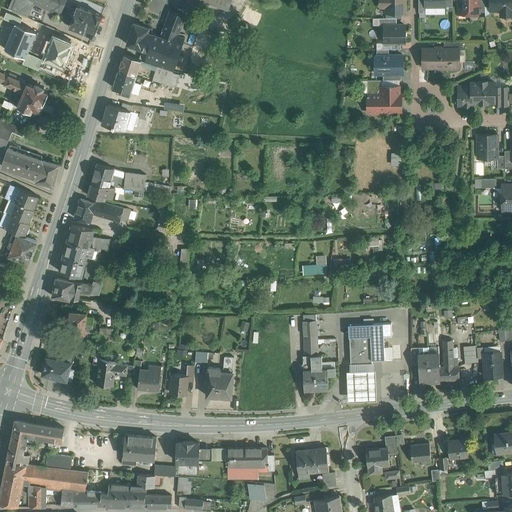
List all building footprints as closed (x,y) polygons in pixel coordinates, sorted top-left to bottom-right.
[(15,0),(12,9),(28,16),(35,0),(15,0)] [(35,0),(61,11),(65,0),(35,0)] [(231,0),(208,0),(208,3),(228,10),(231,0)] [(404,0),(380,0),(381,6),(387,6),(387,12),(390,12),(405,11),(404,0)] [(419,0),(419,11),(426,11),(426,6),(445,6),(444,0),(419,0)] [(458,0),(459,13),(467,13),(478,13),(478,12),(477,0),(458,0)] [(491,0),(492,6),(492,10),(501,10),(501,15),(511,15),(511,13),(511,0),(491,0)] [(102,15),(77,5),(75,11),(72,10),(71,13),(74,14),(69,26),(91,35),(91,36),(92,37),(93,37),(94,37),(95,36),(96,35),(96,34),(96,33),(96,32),(102,15)] [(170,10),(160,35),(151,32),(148,31),(142,49),(148,51),(145,61),(163,66),(173,70),(174,70),(185,37),(178,35),(186,16),(170,10)] [(27,18),(13,12),(9,20),(24,26),(27,18)] [(149,27),(134,22),(127,44),(142,49),(148,31),(149,28),(149,27)] [(405,42),(405,24),(397,24),(385,25),(385,43),(401,42),(405,42)] [(45,39),(37,35),(31,48),(47,54),(52,44),(44,41),(45,39)] [(47,54),(46,58),(49,59),(48,62),(55,65),(56,62),(62,65),(71,44),(55,37),(52,44),(47,54)] [(444,49),(426,49),(426,67),(450,67),(452,69),(456,69),(458,67),(458,63),(455,61),(455,49),(455,48),(444,49)] [(141,59),(124,54),(118,70),(136,75),(139,65),(141,59)] [(389,55),(377,55),(375,57),(375,63),(377,65),(377,74),(383,74),(401,74),(403,73),(403,54),(389,55)] [(145,61),(141,59),(139,65),(155,70),(157,65),(145,61)] [(155,70),(153,80),(158,81),(163,66),(157,65),(155,70)] [(173,70),(163,66),(158,81),(176,87),(180,75),(172,73),(173,70)] [(136,75),(118,70),(113,87),(120,90),(130,93),(131,92),(136,75)] [(36,84),(10,73),(9,76),(0,72),(0,82),(24,93),(18,106),(31,112),(33,108),(40,111),(44,103),(49,93),(44,90),(45,87),(37,84),(36,84)] [(143,78),(136,75),(131,92),(137,94),(143,78)] [(381,86),(381,80),(367,80),(367,94),(381,94),(381,86)] [(495,82),(487,82),(487,81),(479,81),(479,82),(471,82),(471,86),(464,86),(458,88),(458,89),(458,105),(472,105),(472,102),(480,102),(480,103),(487,103),(487,102),(495,102),(495,94),(495,86),(495,82)] [(381,86),(381,94),(367,94),(367,112),(401,112),(401,94),(399,94),(399,86),(381,86)] [(132,105),(122,102),(121,108),(131,111),(132,105)] [(121,108),(108,104),(102,124),(114,127),(115,126),(125,129),(131,111),(121,108)] [(149,107),(142,106),(138,117),(146,119),(149,107)] [(25,129),(0,118),(0,145),(5,147),(12,131),(22,136),(25,129)] [(34,133),(25,129),(22,136),(32,140),(34,133)] [(498,134),(478,134),(478,158),(497,158),(498,158),(498,155),(498,134)] [(43,161),(8,149),(3,166),(39,178),(43,161)] [(392,164),(404,165),(405,152),(393,151),(392,164)] [(58,165),(43,161),(39,178),(38,180),(52,184),(58,165)] [(114,168),(97,163),(91,184),(110,186),(113,175),(114,168)] [(146,174),(126,172),(125,177),(124,188),(144,191),(146,174)] [(125,177),(113,175),(110,186),(115,187),(124,188),(125,177)] [(496,178),(481,178),(481,187),(496,187),(496,178)] [(511,183),(502,184),(502,208),(511,207),(511,183)] [(110,186),(91,184),(88,195),(105,200),(106,196),(112,198),(115,187),(110,186)] [(38,196),(21,188),(15,202),(16,203),(33,208),(38,196)] [(144,191),(124,188),(123,198),(143,200),(143,195),(144,191)] [(96,203),(80,198),(74,217),(91,222),(93,214),(96,203)] [(124,208),(96,200),(96,203),(93,214),(111,219),(112,219),(120,221),(120,219),(124,208)] [(33,208),(16,203),(11,215),(12,216),(13,215),(29,222),(34,209),(33,209),(33,208)] [(131,210),(124,208),(120,219),(128,221),(131,210)] [(29,222),(13,215),(12,216),(7,228),(18,233),(25,235),(30,222),(29,222)] [(93,229),(71,224),(67,241),(86,245),(93,246),(95,237),(91,237),(93,229)] [(18,233),(1,226),(0,227),(0,241),(8,245),(11,239),(14,241),(18,233)] [(25,235),(18,233),(14,241),(11,239),(8,245),(12,247),(8,254),(28,263),(37,241),(25,235)] [(110,239),(95,237),(93,246),(109,249),(110,239)] [(117,240),(110,239),(109,249),(115,250),(117,240)] [(86,245),(67,241),(59,271),(81,277),(87,255),(93,257),(96,247),(93,246),(86,245)] [(193,250),(182,249),(180,274),(191,275),(193,250)] [(317,255),(317,262),(327,262),(327,254),(317,255)] [(74,281),(57,278),(53,296),(70,300),(70,299),(74,281)] [(92,285),(74,281),(70,299),(78,299),(81,290),(91,292),(92,285)] [(101,286),(92,285),(91,292),(99,293),(101,286)] [(87,312),(70,310),(68,327),(70,329),(70,331),(82,332),(85,333),(85,327),(92,328),(93,317),(86,316),(87,312)] [(373,323),(348,325),(349,337),(350,337),(350,336),(371,335),(373,335),(373,323)] [(317,326),(304,326),(305,355),(318,355),(317,326)] [(113,329),(100,327),(99,339),(112,340),(113,329)] [(82,332),(70,331),(69,339),(81,341),(82,332)] [(373,335),(371,335),(372,359),(385,359),(384,334),(373,335)] [(371,335),(350,336),(350,337),(351,365),(371,364),(372,364),(372,359),(371,335)] [(452,340),(438,340),(438,353),(439,363),(444,362),(444,366),(459,366),(458,361),(453,361),(452,340)] [(76,349),(55,345),(52,357),(72,362),(72,363),(73,363),(76,349)] [(477,345),(464,347),(465,363),(478,361),(478,357),(477,348),(477,345)] [(419,347),(411,348),(411,365),(419,365),(418,354),(419,354),(419,347)] [(500,350),(483,352),(484,356),(485,377),(502,376),(500,350)] [(208,352),(196,352),(195,362),(208,363),(208,352)] [(438,353),(429,354),(430,382),(440,381),(439,367),(439,363),(438,353)] [(419,354),(418,354),(419,365),(420,382),(430,382),(429,354),(419,354)] [(305,355),(303,355),(303,370),(312,369),(312,361),(322,361),(322,355),(318,355),(305,355)] [(52,357),(47,356),(42,374),(67,380),(70,368),(72,363),(72,362),(52,357)] [(234,357),(225,356),(224,371),(233,372),(234,357)] [(117,360),(100,358),(96,383),(113,386),(115,373),(116,363),(117,360)] [(142,361),(135,360),(133,373),(140,374),(140,369),(141,369),(142,361)] [(322,361),(312,361),(312,369),(303,370),(304,390),(328,389),(328,375),(327,369),(326,369),(322,369),(322,361)] [(128,365),(116,363),(115,373),(120,374),(126,375),(128,365)] [(372,400),(371,364),(351,365),(352,401),(372,400)] [(444,366),(439,367),(440,381),(459,380),(459,366),(444,366)] [(141,369),(140,369),(140,374),(138,389),(139,390),(139,389),(150,390),(150,389),(158,390),(158,392),(161,367),(160,367),(160,372),(141,369)] [(224,371),(220,371),(220,368),(209,367),(206,396),(218,397),(218,398),(219,399),(224,399),(225,398),(225,397),(232,398),(233,375),(232,375),(233,372),(224,371)] [(335,367),(326,368),(326,369),(327,369),(328,375),(336,375),(335,367)] [(187,376),(172,374),(170,393),(186,394),(188,380),(188,376),(187,376)] [(64,427),(30,422),(20,420),(14,424),(11,442),(25,445),(28,435),(61,440),(61,441),(62,441),(64,427)] [(511,432),(495,435),(495,434),(497,452),(509,450),(509,444),(511,443),(511,432)] [(157,437),(125,435),(123,456),(137,457),(155,459),(157,437)] [(395,435),(385,436),(386,447),(388,447),(389,454),(397,454),(395,435)] [(467,438),(448,441),(450,458),(451,464),(460,463),(460,457),(469,456),(467,438)] [(194,442),(183,441),(183,442),(177,442),(176,461),(199,462),(200,443),(194,443),(194,442)] [(25,445),(11,442),(7,461),(27,464),(27,463),(29,454),(24,453),(25,445)] [(430,443),(411,445),(412,461),(419,461),(419,463),(422,462),(422,467),(432,466),(430,443)] [(267,448),(226,447),(226,448),(226,459),(226,465),(228,465),(267,465),(267,455),(267,448)] [(386,447),(366,449),(368,467),(369,474),(382,472),(382,466),(390,465),(389,454),(388,447),(386,447)] [(226,459),(226,448),(212,448),(212,460),(226,459)] [(326,448),(296,451),(299,479),(310,478),(309,472),(329,470),(326,448)] [(72,456),(47,454),(46,466),(71,469),(72,456)] [(137,457),(123,456),(122,463),(136,464),(137,457)] [(447,457),(440,458),(441,469),(448,469),(447,457)] [(27,464),(7,461),(3,479),(23,482),(30,483),(46,485),(63,487),(74,489),(85,490),(89,471),(71,469),(46,466),(27,463),(27,464)] [(176,466),(160,465),(160,475),(176,476),(176,466)] [(267,465),(228,465),(228,479),(258,479),(258,471),(267,471),(267,465)] [(401,469),(391,469),(390,466),(385,466),(386,478),(402,478),(401,469)] [(442,479),(441,468),(433,469),(434,480),(442,479)] [(485,480),(503,477),(502,468),(484,471),(485,480)] [(335,472),(323,474),(325,487),(336,485),(335,472)] [(511,472),(503,473),(504,485),(498,485),(499,493),(504,493),(505,494),(511,492),(511,472)] [(139,474),(138,486),(132,485),(132,494),(131,494),(130,506),(144,506),(145,494),(146,495),(147,486),(154,487),(155,475),(139,474)] [(179,493),(190,493),(189,482),(187,482),(187,477),(179,477),(179,493)] [(23,482),(3,479),(0,492),(0,503),(18,506),(19,506),(23,482)] [(30,483),(23,482),(19,506),(29,506),(30,483)] [(46,485),(30,483),(29,506),(46,506),(46,485)] [(132,485),(109,483),(109,492),(102,492),(101,506),(130,506),(131,494),(132,494),(132,485)] [(264,485),(247,484),(250,498),(267,500),(264,485)] [(63,487),(46,485),(46,506),(61,506),(63,487)] [(409,486),(396,488),(397,494),(410,493),(409,486)] [(74,489),(63,487),(61,506),(74,506),(74,505),(74,489)] [(85,490),(74,489),(74,505),(101,506),(102,492),(85,490)] [(146,495),(145,494),(144,506),(171,507),(172,496),(146,495)] [(394,511),(391,494),(374,497),(376,511),(394,511)] [(305,496),(294,498),(296,504),(306,502),(305,496)] [(341,511),(339,496),(315,500),(317,510),(323,509),(323,511),(341,511)] [(186,499),(185,507),(202,509),(203,500),(186,499)]
